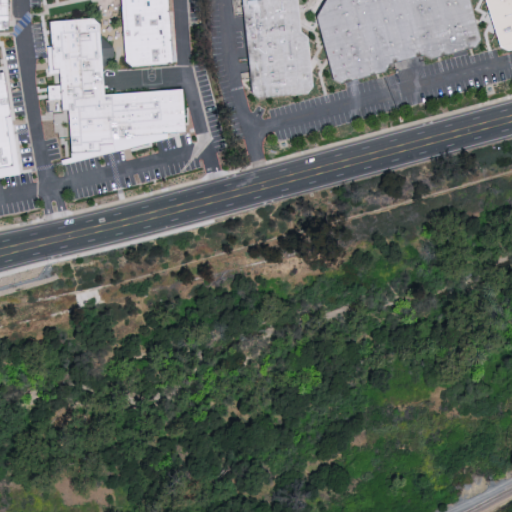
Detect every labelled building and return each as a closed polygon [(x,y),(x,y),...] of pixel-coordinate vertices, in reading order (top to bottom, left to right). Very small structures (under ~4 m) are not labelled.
[(0,0),(0,29),(12,29),(11,0),(0,0)] [(165,0),(170,66),(132,70),(123,64),(118,0),(58,0),(44,1),(43,0),(165,0)] [(258,102),(249,97),(239,0),(295,0),(297,35),(305,41),(310,91),(305,98),(258,102)] [(467,0),(479,43),(475,50),(468,50),(431,61),(423,58),(387,67),(383,76),(339,86),(331,83),(314,19),(325,1),(330,0),(467,0)] [(511,52),(506,54),(498,51),(484,2),(484,0),(511,0),(511,52)] [(96,28),(102,98),(180,92),(183,136),(110,140),(110,147),(97,147),(96,155),(69,156),(67,114),(60,114),(57,72),(51,72),(47,25),(90,22),(96,28)] [(0,75),(8,119),(2,120),(9,169),(0,170),(0,75)]
